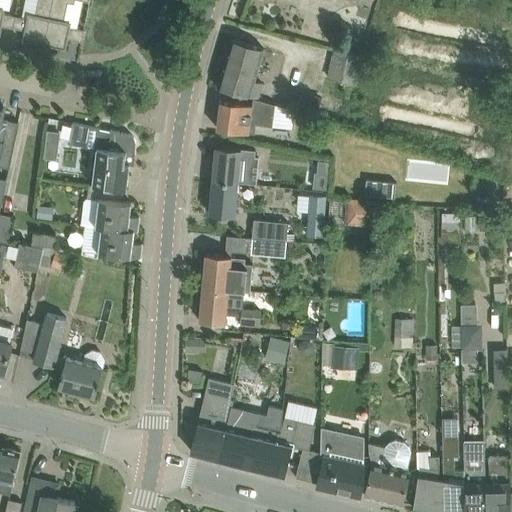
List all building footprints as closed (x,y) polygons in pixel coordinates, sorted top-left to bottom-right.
[(45,42),(53,0),(38,0),(35,14),(29,12),(28,17),(20,15),(18,26),(26,28),(24,38),(45,42)] [(89,0),(53,0),(45,42),(66,47),(68,37),(77,39),(79,27),(70,26),(71,21),(65,19),(69,1),(75,2),(75,0),(87,0),(89,0)] [(11,25),(13,14),(4,12),(5,8),(0,6),(0,33),(0,34),(2,23),(11,25)] [(264,47),(251,43),(232,38),(218,86),(237,91),(257,97),(262,82),(253,80),(264,47)] [(329,75),(354,82),(357,83),(364,54),(337,46),(329,75)] [(316,117),(317,114),(326,117),(328,111),(319,108),(322,100),(302,93),(296,109),(316,117)] [(218,127),(255,132),(256,123),(272,126),(275,103),(253,97),(252,104),(243,103),(243,102),(222,99),(218,127)] [(4,119),(6,107),(0,104),(0,165),(11,167),(20,122),(8,120),(4,119)] [(96,148),(92,184),(124,188),(126,173),(129,173),(131,163),(126,162),(127,152),(135,153),(135,154),(136,154),(136,142),(135,137),(131,133),(130,132),(111,129),(110,129),(101,127),(101,126),(97,126),(95,147),(96,148)] [(47,129),(44,158),(57,159),(61,131),(47,129)] [(237,182),(239,154),(248,155),(248,148),(216,145),(213,180),(237,182)] [(330,161),(319,160),(317,172),(315,171),(313,187),(327,188),(328,173),(330,161)] [(394,197),(395,181),(365,178),(364,194),(394,197)] [(210,212),(230,214),(234,214),(237,182),(213,180),(210,212)] [(102,225),(135,229),(139,230),(140,223),(137,223),(138,216),(140,217),(140,215),(130,214),(132,201),(123,200),(124,188),(92,184),(89,183),(88,196),(84,199),(81,223),(85,224),(102,226),(102,225)] [(297,207),(308,208),(305,233),(321,234),(326,193),(298,190),(297,207)] [(349,198),(347,223),(372,224),(373,199),(349,198)] [(39,204),(38,216),(50,218),(51,206),(39,204)] [(14,216),(0,213),(0,241),(9,243),(14,216)] [(492,229),(492,215),(480,215),(480,229),(492,229)] [(253,237),(286,240),(288,221),(255,218),(253,237)] [(461,220),(442,220),(441,241),(460,241),(461,220)] [(102,225),(102,226),(99,251),(122,254),(142,257),(143,250),(140,250),(141,243),(142,243),(142,242),(133,241),(135,229),(102,225)] [(34,230),(32,245),(44,247),(44,245),(55,246),(55,245),(56,234),(35,231),(34,230)] [(253,237),(252,253),(285,256),(286,240),(253,237)] [(14,265),(15,266),(37,271),(38,271),(40,262),(44,247),(32,245),(19,242),(18,246),(16,258),(14,265)] [(44,247),(40,262),(52,264),(52,263),(64,267),(70,248),(55,245),(55,246),(44,245),(44,247)] [(203,287),(245,291),(245,289),(227,288),(230,254),(207,252),(203,287)] [(505,282),(495,282),(496,291),(496,302),(506,302),(505,290),(506,290),(505,282)] [(224,321),(225,313),(240,315),(239,324),(260,326),(262,309),(243,307),(245,291),(203,287),(200,319),(224,321)] [(462,303),(462,323),(478,323),(478,303),(462,303)] [(96,395),(103,366),(105,358),(104,353),(101,350),(93,349),(89,350),(85,353),(83,360),(67,356),(67,357),(57,354),(67,317),(48,312),(35,360),(54,365),(55,362),(65,364),(59,385),(96,395)] [(414,337),(414,318),(396,317),(395,336),(414,337)] [(0,368),(5,370),(10,351),(12,341),(11,341),(14,327),(0,323),(0,368)] [(321,326),(296,324),(295,337),(320,339),(321,326)] [(272,335),(269,346),(288,351),(290,340),(272,335)] [(200,346),(200,337),(186,336),(186,350),(195,351),(200,346)] [(314,350),(315,344),(311,339),(305,338),(300,342),(299,348),(303,353),(309,354),(314,350)] [(359,343),(359,346),(335,344),(335,341),(323,341),(323,364),(332,364),(332,366),(357,368),(357,371),(369,372),(370,344),(359,343)] [(426,344),(427,352),(437,352),(437,344),(426,344)] [(494,389),(509,388),(508,368),(493,369),(494,389)] [(226,427),(229,417),(232,405),(233,399),(232,398),(235,384),(234,383),(210,377),(206,394),(213,396),(209,411),(202,409),(191,450),(216,456),(225,427),(226,427)] [(283,408),(280,407),(270,404),(267,413),(265,424),(282,429),(283,415),(283,408)] [(246,408),(232,405),(229,417),(226,427),(225,427),(216,456),(241,463),(250,432),(252,432),(254,425),(257,425),(257,423),(264,424),(267,413),(246,408)] [(441,415),(442,432),(457,432),(456,414),(441,415)] [(285,415),(282,431),(281,431),(282,429),(265,424),(264,424),(257,423),(257,425),(254,425),(252,432),(250,432),(241,463),(285,473),(292,445),(309,450),(316,423),(285,415)] [(368,463),(364,463),(364,435),(322,426),(322,448),(320,453),(324,454),(321,468),(318,481),(317,485),(361,495),(368,463)] [(463,480),(463,468),(456,468),(456,455),(460,455),(459,434),(443,435),(445,477),(448,477),(445,498),(443,497),(442,503),(445,503),(445,509),(461,511),(463,511),(464,511),(466,511),(463,480)] [(418,471),(418,466),(417,466),(409,468),(407,468),(411,451),(409,445),(405,441),(396,438),(390,441),(386,445),(369,441),(370,453),(373,461),(365,494),(403,503),(403,501),(414,503),(418,471)] [(463,480),(466,511),(465,511),(485,511),(484,439),(463,439),(464,466),(463,466),(463,468),(463,480)] [(485,482),(484,439),(485,511),(498,511),(511,511),(511,481),(511,455),(503,456),(488,456),(489,482),(485,482)] [(0,444),(0,489),(11,493),(21,450),(0,444)] [(418,471),(414,503),(414,504),(438,508),(438,502),(442,503),(443,497),(445,498),(448,477),(445,477),(440,476),(439,455),(430,455),(430,450),(418,450),(418,466),(418,471)] [(318,481),(321,468),(299,463),(296,476),(318,481)] [(77,511),(79,505),(75,504),(76,500),(48,494),(51,481),(34,477),(25,511),(77,511)] [(9,498),(5,511),(20,511),(23,501),(9,498)]
